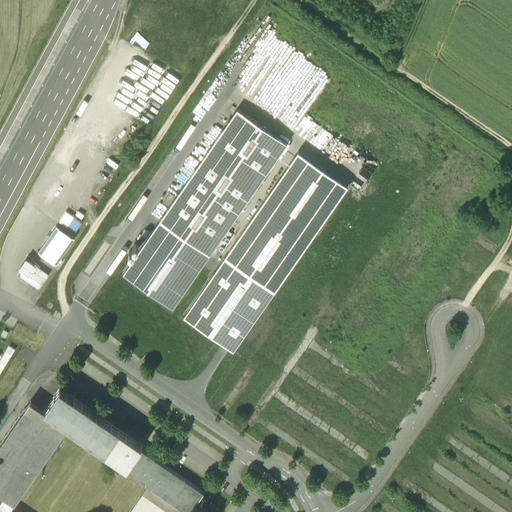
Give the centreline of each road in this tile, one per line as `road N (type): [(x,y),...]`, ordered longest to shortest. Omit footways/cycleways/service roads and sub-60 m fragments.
road 1 (track): [(71,323),(62,315),(58,284),(254,0)]
road 2 (unclassified): [(266,458),(71,323),(0,424)]
road 3 (track): [(296,0),(511,150)]
road 4 (unclassified): [(339,511),(358,502),(444,377)]
road 5 (unknown): [(77,0),(0,143)]
